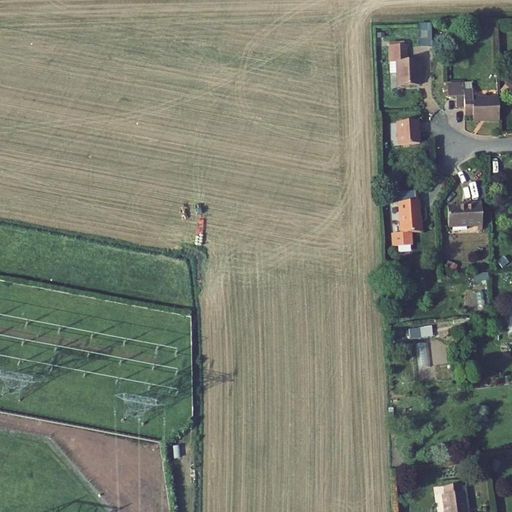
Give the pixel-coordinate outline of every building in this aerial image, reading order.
[(430,46),(429,25),(417,25),(418,47),(430,46)] [(404,49),(387,49),(389,80),(396,80),(396,93),(407,92),(418,92),(417,75),(419,75),(419,64),(405,65),(404,49)] [(469,93),(469,84),(452,85),(452,94),(469,93)] [(470,101),(469,93),(452,94),(452,85),(436,86),(437,103),(445,102),(446,112),(454,112),(454,120),(469,120),(470,125),(476,125),(482,124),(482,127),(498,126),(497,100),(470,101)] [(395,127),(396,152),(419,149),(418,137),(417,125),(395,127)] [(422,198),(422,193),(394,194),(395,204),(403,204),(404,235),(396,235),(397,248),(414,247),(414,235),(424,234),(424,203),(422,203),(422,198)] [(447,210),(449,229),(483,227),(482,204),(474,204),(467,204),(467,209),(456,210),(447,210)] [(409,329),(410,340),(433,337),(432,327),(409,329)] [(430,366),(429,344),(418,345),(419,366),(430,366)] [(444,487),(445,495),(461,493),(460,484),(444,487)] [(466,511),(463,492),(461,493),(445,495),(442,496),(444,511),(466,511)]
